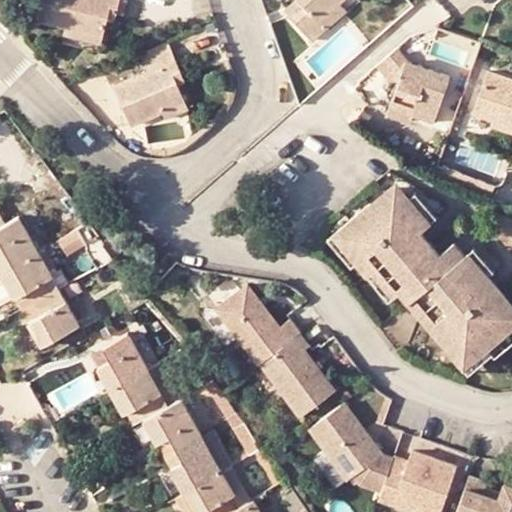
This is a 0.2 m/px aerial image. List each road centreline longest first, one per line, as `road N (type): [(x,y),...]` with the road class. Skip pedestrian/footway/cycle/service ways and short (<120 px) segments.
road 1 (residential): [(175,230),(301,266),(392,372),(481,409),(511,408)]
road 2 (residential): [(175,230),(431,0)]
road 3 (residential): [(149,204),(256,102),(256,73),(225,0)]
road 4 (residential): [(0,52),(149,204)]
